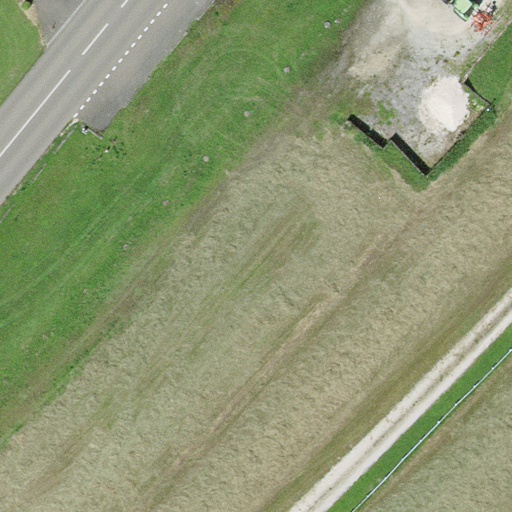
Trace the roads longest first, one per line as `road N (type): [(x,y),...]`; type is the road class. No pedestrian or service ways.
road 1 (track): [(303,511),(511,296)]
road 2 (secondary): [(0,151),(124,0)]
